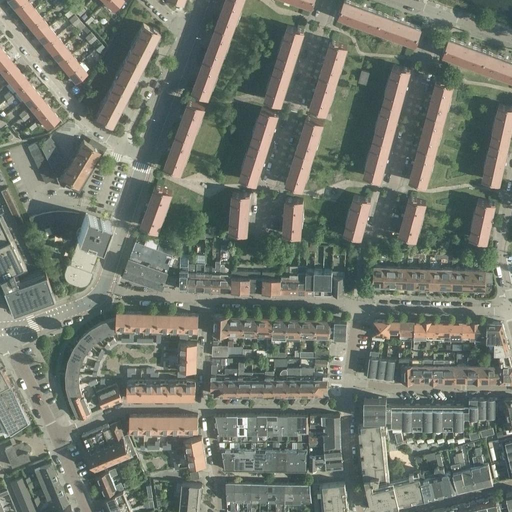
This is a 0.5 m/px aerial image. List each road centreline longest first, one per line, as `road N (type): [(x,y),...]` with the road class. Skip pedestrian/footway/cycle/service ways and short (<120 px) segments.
road 1 (residential): [(263,233),(329,0)]
road 2 (residential): [(374,231),(443,17)]
road 3 (residential): [(143,159),(89,123),(0,15)]
road 4 (residential): [(348,387),(511,389)]
road 5 (residential): [(204,408),(125,408),(56,439)]
road 6 (residential): [(509,307),(357,308)]
road 7 (residential): [(357,308),(206,299)]
road 8 (residential): [(204,408),(347,409)]
road 9 (secondary): [(143,159),(191,30)]
road 10 (residential): [(217,474),(351,473)]
road 11 (secondary): [(104,286),(143,159)]
road 12 (residential): [(56,439),(5,328)]
